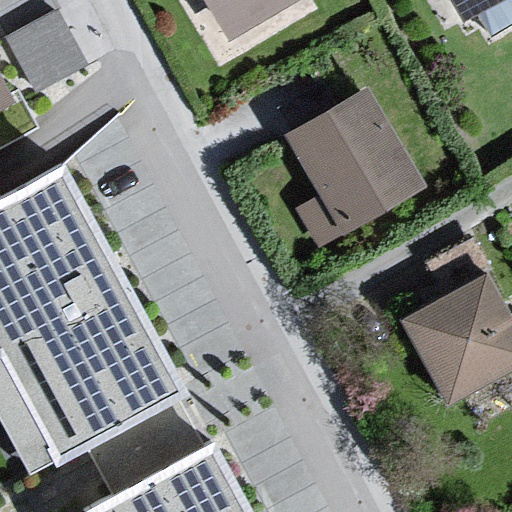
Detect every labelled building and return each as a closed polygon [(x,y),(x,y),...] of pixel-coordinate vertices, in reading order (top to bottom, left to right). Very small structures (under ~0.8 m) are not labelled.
[(202,0),(222,34),(279,0),(202,0)] [(452,0),(459,11),(478,0),(452,0)] [(83,60),(55,5),(4,31),(32,86),(83,60)] [(0,72),(0,98),(11,93),(0,72)] [(275,104),(286,122),(333,95),(321,76),(275,104)] [(286,122),(279,126),(315,188),(336,224),(345,219),(421,176),(363,78),(333,95),(286,122)] [(173,374),(54,156),(0,184),(0,421),(20,458),(76,427),(167,378),(173,374)] [(347,223),(345,219),(336,224),(315,188),(293,203),(316,243),(347,223)] [(511,319),(482,263),(392,311),(440,399),(511,360),(511,319)] [(76,427),(106,483),(197,434),(167,378),(76,427)] [(249,511),(205,430),(197,434),(106,483),(52,511),(249,511)]
